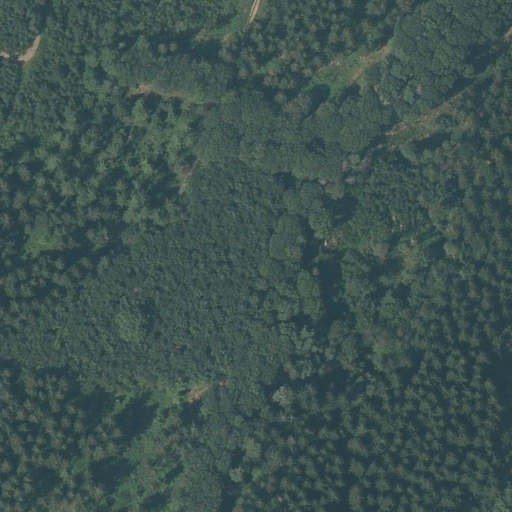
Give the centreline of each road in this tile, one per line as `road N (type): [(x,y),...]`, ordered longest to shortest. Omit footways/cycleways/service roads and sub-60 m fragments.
road 1 (track): [(257,0),(166,217),(104,257),(0,348)]
road 2 (track): [(346,511),(345,445),(365,371),(444,245),(447,217),(511,136)]
road 3 (track): [(47,0),(0,128)]
